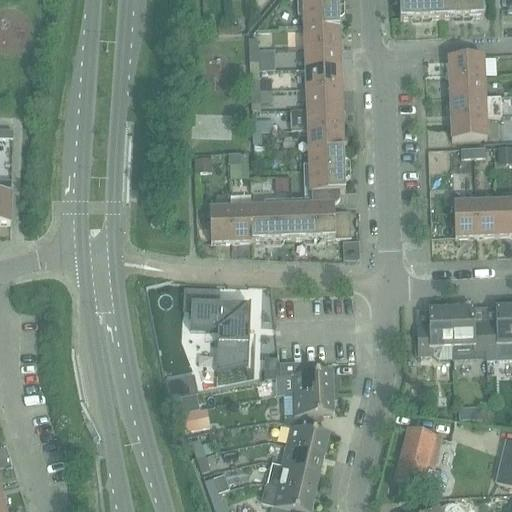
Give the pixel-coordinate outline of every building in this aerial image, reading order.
[(302,0),(302,11),(338,10),(337,0),(302,0)] [(420,23),(419,0),(398,0),(400,24),(420,23)] [(440,0),(419,0),(420,23),(441,22),(440,0)] [(461,0),(440,0),(441,22),(462,22),(461,0)] [(482,0),(461,0),(462,22),(483,21),(482,0)] [(302,11),(303,32),(339,31),(338,10),(302,11)] [(229,38),(229,30),(218,31),(218,39),(229,38)] [(241,30),(229,30),(229,38),(241,38),(241,30)] [(303,32),(304,52),(339,51),(339,31),(303,32)] [(257,43),(249,43),(249,54),(257,54),(257,43)] [(304,52),(305,73),(340,72),(339,51),(304,52)] [(258,66),(257,54),(249,54),(250,66),(258,66)] [(447,61),(448,82),(484,80),(483,59),(447,61)] [(305,73),(305,93),(341,92),(340,72),(305,73)] [(448,82),(449,103),(485,101),(484,80),(448,82)] [(259,84),(251,84),(251,95),(259,95),(259,84)] [(305,93),(306,114),(342,113),(341,92),(305,93)] [(259,96),(259,95),(251,95),(252,107),(266,107),(266,103),(272,103),(272,96),(259,96)] [(449,103),(450,123),(486,122),(485,101),(449,103)] [(306,114),(307,135),(342,133),(342,113),(306,114)] [(486,122),(450,123),(451,144),(486,143),(486,122)] [(260,124),(252,125),(253,136),(261,136),(260,124)] [(13,134),(0,133),(0,142),(13,143),(13,134)] [(307,135),(308,155),(343,154),(342,133),(307,135)] [(261,148),(261,136),(253,136),(253,148),(261,148)] [(473,153),(473,162),(485,161),(485,152),(473,153)] [(473,162),(473,153),(461,153),(461,162),(473,162)] [(308,155),(308,176),(344,174),(343,154),(308,155)] [(490,182),(502,181),(501,168),(488,169),(490,182)] [(487,170),(469,169),(469,184),(486,184),(487,170)] [(344,174),(308,176),(309,197),(345,195),(344,174)] [(0,183),(0,227),(10,228),(11,184),(0,183)] [(511,204),(494,205),(496,241),(511,239),(511,204)] [(494,205),(474,206),(475,241),(496,241),(494,205)] [(475,241),(474,206),(453,207),(454,242),(475,241)] [(312,208),(292,209),(293,245),(314,244),(312,208)] [(350,216),(333,217),(333,208),(312,208),(314,244),(351,243),(350,216)] [(292,209),(271,210),(272,245),(293,245),(292,209)] [(271,210),(250,211),(252,246),(272,245),(271,210)] [(231,247),(230,211),(209,212),(210,248),(231,247)] [(250,211),(230,211),(231,247),(252,246),(250,211)] [(250,309),(191,306),(190,329),(190,334),(192,334),(217,335),(216,376),(248,369),(250,309)] [(511,310),(495,311),(496,331),(485,332),(485,357),(498,357),(498,349),(511,348),(511,310)] [(472,312),(450,313),(452,351),(473,350),(473,358),(485,357),(485,332),(473,332),(472,312)] [(452,351),(450,313),(428,314),(429,334),(417,334),(418,360),(432,359),(437,364),(453,363),(452,351)] [(265,362),(264,383),(276,381),(276,379),(278,379),(278,367),(277,362),(265,362)] [(324,366),(278,367),(278,379),(276,379),(276,381),(276,399),(284,399),(336,397),(336,391),(332,391),(331,377),(325,377),(324,366)] [(168,384),(165,385),(168,402),(173,401),(197,396),(194,379),(168,384)] [(336,404),(336,397),(284,399),(284,419),(282,428),(290,430),(291,430),(310,434),(314,419),(333,419),(332,404),(336,404)] [(187,399),(177,401),(180,416),(189,414),(187,399)] [(203,404),(204,425),(224,425),(224,404),(203,404)] [(198,415),(180,419),(183,433),(201,429),(198,415)] [(291,430),(290,430),(286,450),(324,459),(329,439),(310,434),(291,430)] [(396,483),(415,488),(422,489),(440,494),(445,490),(447,482),(444,476),(433,473),(436,460),(430,458),(434,440),(408,433),(396,483)] [(511,444),(506,443),(496,487),(511,490),(511,444)] [(191,447),(196,462),(204,459),(198,444),(191,447)] [(286,450),(281,470),(319,479),(324,459),(286,450)] [(204,459),(196,462),(201,476),(209,474),(204,459)] [(267,487),(276,490),(314,499),(319,479),(281,470),(272,468),(267,487)] [(204,485),(210,500),(217,498),(212,483),(204,485)] [(311,511),(314,499),(276,490),(272,510),(279,511),(311,511)] [(222,511),(217,498),(210,500),(213,511),(222,511)]
